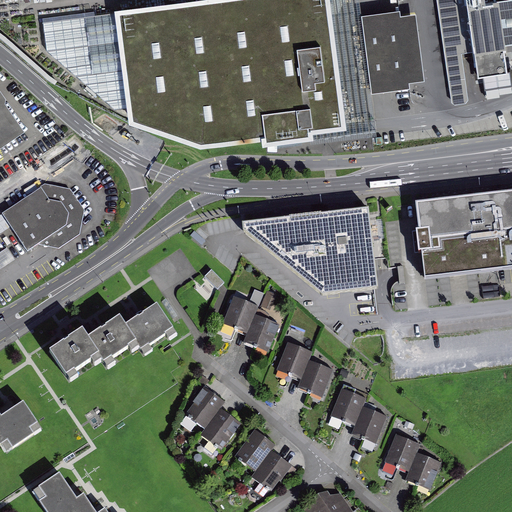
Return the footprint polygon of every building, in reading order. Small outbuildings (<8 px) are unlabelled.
[(203,0),(119,11),(132,108),(134,121),(208,143),(272,135),(273,142),(295,140),(321,136),(321,132),(320,128),(352,124),(336,0),(203,0)] [(453,0),(436,0),(449,79),(465,77),(461,53),(453,0)] [(453,0),(461,53),(468,52),(475,51),(467,0),(453,0)] [(475,52),(478,75),(507,71),(504,48),(504,45),(497,0),(495,0),(487,1),(487,0),(467,0),(475,51),(475,52)] [(511,0),(497,0),(504,45),(511,43),(511,0)] [(406,8),(368,13),(379,91),(418,86),(417,81),(431,79),(421,12),(407,14),(406,8)] [(132,108),(119,11),(42,20),(46,52),(114,110),(132,108)] [(6,96),(0,87),(0,144),(24,128),(3,98),(6,96)] [(43,185),(3,214),(28,253),(39,245),(58,248),(79,232),(83,210),(67,189),(43,185)] [(511,197),(416,207),(420,242),(424,281),(511,271),(511,197)] [(321,296),(378,290),(369,209),(242,223),(243,232),(321,296)] [(0,252),(0,268),(18,257),(11,246),(0,252)] [(212,271),(205,277),(216,288),(223,282),(212,271)] [(260,312),(272,318),(280,301),(268,295),(260,312)] [(229,324),(250,332),(257,315),(261,304),(239,296),(229,324)] [(166,300),(137,321),(154,344),(183,323),(166,300)] [(129,312),(95,336),(113,362),(147,338),(129,312)] [(279,323),(257,315),(250,332),(247,341),(269,349),(279,323)] [(88,326),(53,349),(73,378),(107,355),(88,326)] [(286,368),(307,376),(314,359),(318,348),(296,340),(286,368)] [(336,367),(314,359),(307,376),(304,386),(326,394),(336,367)] [(188,415),(206,428),(222,405),(225,401),(207,388),(188,415)] [(340,416),(362,424),(366,414),(368,407),(372,396),(350,388),(340,416)] [(0,415),(0,432),(6,441),(1,445),(6,452),(41,429),(24,404),(2,418),(0,415)] [(243,421),(222,405),(206,428),(203,432),(223,447),(243,421)] [(390,415),(368,407),(366,414),(362,424),(358,434),(380,442),(390,415)] [(241,455),(259,469),(275,446),(278,442),(260,429),(241,455)] [(392,463),(414,471),(421,454),(424,443),(403,435),(392,463)] [(296,462),(275,446),(259,469),(256,473),(276,488),(296,462)] [(442,462),(421,454),(414,471),(411,481),(432,489),(442,462)] [(47,511),(58,511),(59,511),(76,500),(68,489),(59,475),(34,492),(47,511)] [(325,491),(305,511),(355,511),(345,492),(337,495),(332,489),(325,491)] [(105,511),(104,510),(101,511),(93,511),(83,496),(76,500),(59,511),(58,511),(105,511)]
